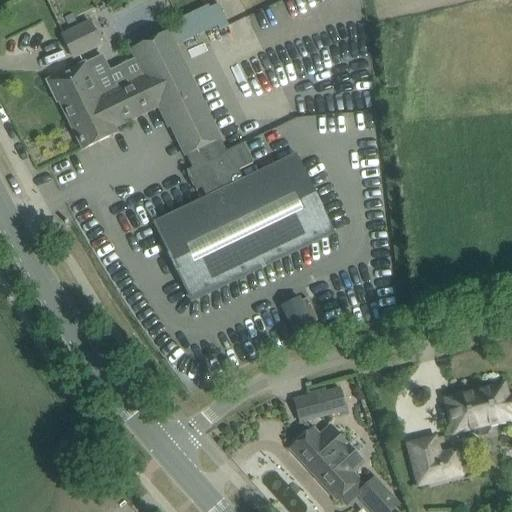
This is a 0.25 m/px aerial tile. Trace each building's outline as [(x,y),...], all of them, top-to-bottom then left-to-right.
[(73,57),(104,44),(103,41),(111,38),(103,18),(93,22),(92,21),(63,33),(73,57)] [(334,231),(326,213),(299,157),(245,183),(239,171),(253,164),(244,144),(227,152),(176,47),(191,40),(184,25),(131,50),(144,76),(103,96),(86,62),(47,82),(57,104),(59,103),(82,151),(118,133),(116,129),(159,108),(169,128),(171,127),(185,157),(187,156),(193,169),(187,171),(197,192),(202,189),(208,201),(159,225),(195,298),(334,231)] [(307,299),(302,301),(313,323),(318,320),(307,299)] [(511,397),(507,398),(504,386),(447,400),(455,433),(467,430),(472,429),(473,434),(479,438),(486,436),(490,429),(489,425),(511,418),(511,417),(511,414),(511,413),(511,397)] [(346,411),(344,405),(341,390),(295,402),(300,423),(346,411)] [(320,438),(312,430),(292,449),(292,448),(291,449),(337,500),(340,497),(348,506),(358,496),(366,489),(365,488),(364,488),(352,474),(363,463),(334,431),(331,428),(320,438)] [(440,456),(437,445),(435,438),(408,445),(418,485),(419,486),(430,484),(462,475),(456,451),(440,456)] [(391,511),(399,505),(382,487),(375,479),(365,488),(366,489),(358,496),(372,511),(391,511)]
